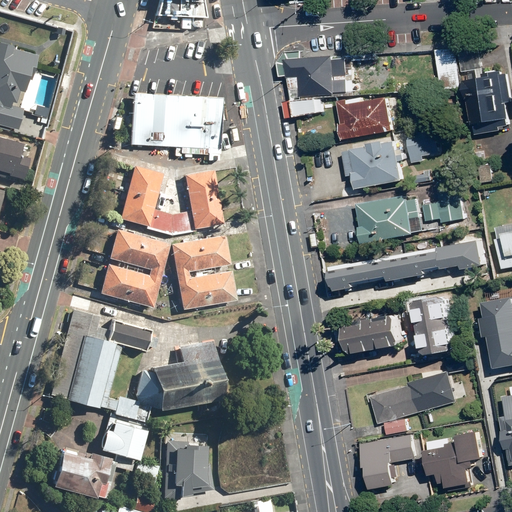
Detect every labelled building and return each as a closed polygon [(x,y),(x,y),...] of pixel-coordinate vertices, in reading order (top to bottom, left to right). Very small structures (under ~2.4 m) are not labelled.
[(155,0),(152,14),(194,16),(205,17),(202,0),(155,0)] [(205,17),(194,16),(194,23),(198,26),(207,26),(205,17)] [(53,52),(0,38),(0,122),(34,130),(53,52)] [(455,47),(435,50),(440,87),(460,84),(455,47)] [(480,50),(460,53),(462,71),(483,68),(480,50)] [(281,76),(284,75),(283,59),(299,58),(300,51),(290,52),(284,52),(280,56),(276,63),(278,77),(281,76)] [(284,75),(284,77),(286,77),(297,77),(298,97),(300,97),(333,95),(333,92),(347,92),(344,58),(331,59),(331,56),(299,58),(283,59),(284,75)] [(483,78),(464,81),(472,125),(476,125),(477,134),(510,128),(508,119),(511,118),(511,110),(506,73),(501,74),(501,70),(482,73),(483,78)] [(300,100),(300,97),(298,97),(297,77),(286,77),(290,101),(300,100)] [(337,125),(340,140),(391,130),(385,97),(362,102),(361,97),(346,100),(345,99),(336,101),(340,124),(337,125)] [(290,101),(289,101),(292,117),(321,112),(320,99),(300,100),(290,101)] [(127,100),(125,143),(215,148),(217,104),(127,100)] [(289,118),(292,117),(289,101),(286,101),(281,102),(284,119),(289,118)] [(411,163),(422,161),(422,156),(441,152),(437,131),(406,137),(411,163)] [(26,144),(0,136),(0,165),(21,172),(26,144)] [(348,150),(341,152),(345,176),(351,175),(353,189),(400,181),(397,161),(403,160),(401,149),(395,150),(394,146),(393,146),(392,142),(380,144),(380,141),(364,144),(365,146),(348,149),(348,150)] [(118,218),(147,226),(161,173),(132,166),(118,218)] [(192,228),(222,223),(212,170),(182,175),(192,228)] [(413,176),(414,183),(431,180),(429,170),(423,171),(424,174),(413,176)] [(405,195),(355,204),(359,227),(357,227),(360,243),(412,235),(409,218),(419,216),(416,200),(406,201),(405,195)] [(425,205),(422,206),(425,221),(440,219),(440,223),(463,219),(460,198),(424,204),(425,205)] [(147,228),(169,234),(191,231),(187,211),(170,214),(152,209),(147,228)] [(98,292),(150,307),(168,243),(116,229),(108,258),(148,269),(147,274),(106,263),(98,292)] [(507,237),(500,238),(506,268),(511,266),(511,230),(506,232),(507,237)] [(181,308),(234,299),(229,269),(188,276),(187,270),(228,263),(223,234),(169,244),(181,308)] [(349,263),(327,267),(328,271),(325,272),(328,288),(330,287),(331,291),(350,288),(349,283),(384,276),(385,282),(423,275),(422,270),(438,267),(439,269),(458,265),(459,270),(480,266),(480,265),(487,263),(482,239),(442,247),(349,264),(349,263)] [(449,295),(418,301),(427,354),(459,348),(449,295)] [(492,337),(497,368),(511,365),(511,296),(486,301),(489,318),(484,319),(487,338),(492,337)] [(97,316),(71,309),(48,394),(133,417),(137,403),(135,400),(117,395),(116,399),(106,397),(120,344),(144,351),(145,345),(152,347),(155,337),(148,335),(149,330),(111,319),(109,330),(94,326),(97,316)] [(399,313),(348,322),(354,354),(405,345),(399,313)] [(149,366),(150,371),(140,368),(132,394),(137,402),(157,408),(221,397),(210,340),(178,346),(180,360),(149,366)] [(473,357),(451,360),(452,371),(474,368),(473,357)] [(413,384),(370,396),(378,424),(460,401),(452,371),(412,382),(413,384)] [(511,395),(503,397),(508,427),(507,427),(510,447),(511,446),(511,451),(511,395)] [(411,418),(384,423),(386,434),(413,430),(411,418)] [(133,457),(138,458),(146,427),(134,424),(131,425),(112,420),(110,429),(104,427),(99,448),(114,452),(110,465),(129,470),(133,457)] [(429,452),(433,474),(438,473),(442,491),(476,485),(472,466),(479,464),(478,460),(488,458),(482,431),(462,435),(464,445),(429,452)] [(364,444),(372,491),(400,486),(395,461),(418,457),(414,435),(364,444)] [(165,440),(161,498),(181,500),(180,495),(214,489),(209,460),(204,461),(205,443),(165,440)] [(50,485),(94,497),(99,481),(103,482),(110,456),(90,451),(88,456),(60,449),(50,485)] [(132,476),(153,482),(157,465),(136,460),(132,476)] [(132,509),(144,511),(151,511),(155,498),(135,493),(132,509)]
